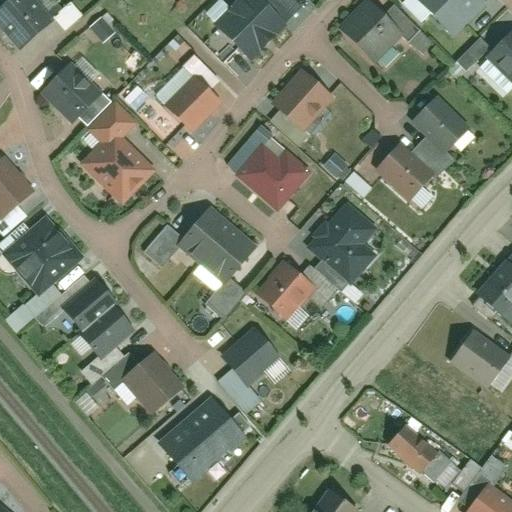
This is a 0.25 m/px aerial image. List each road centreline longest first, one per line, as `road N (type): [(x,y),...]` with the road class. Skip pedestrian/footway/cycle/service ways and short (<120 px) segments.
road 1 (residential): [(308,412),(511,191)]
road 2 (residential): [(166,511),(0,319)]
road 3 (residential): [(108,252),(59,187),(19,66),(0,45)]
road 4 (residential): [(308,412),(438,511)]
road 5 (residential): [(296,42),(197,166)]
road 6 (residential): [(227,511),(308,412)]
road 7 (residential): [(197,166),(108,252)]
road 8 (residential): [(296,42),(390,122)]
